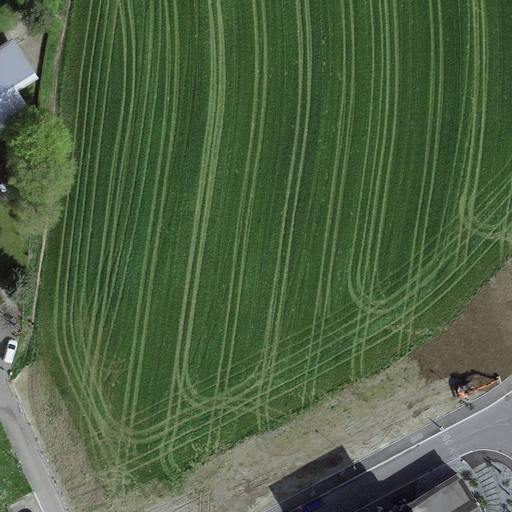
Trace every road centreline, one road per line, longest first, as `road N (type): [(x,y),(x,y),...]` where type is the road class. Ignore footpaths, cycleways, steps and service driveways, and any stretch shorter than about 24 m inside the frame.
road 1 (residential): [(316,511),(480,428),(511,421)]
road 2 (residential): [(52,511),(0,404)]
